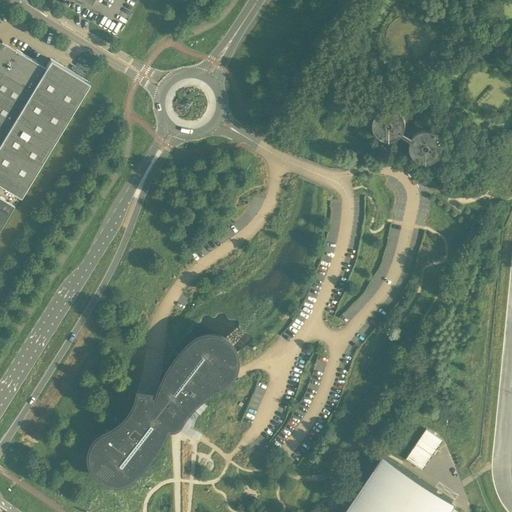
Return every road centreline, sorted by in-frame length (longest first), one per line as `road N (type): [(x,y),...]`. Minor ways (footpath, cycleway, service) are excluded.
road 1 (primary): [(0,449),(184,130)]
road 2 (primary): [(169,120),(0,397)]
road 3 (unclassified): [(19,0),(141,74)]
